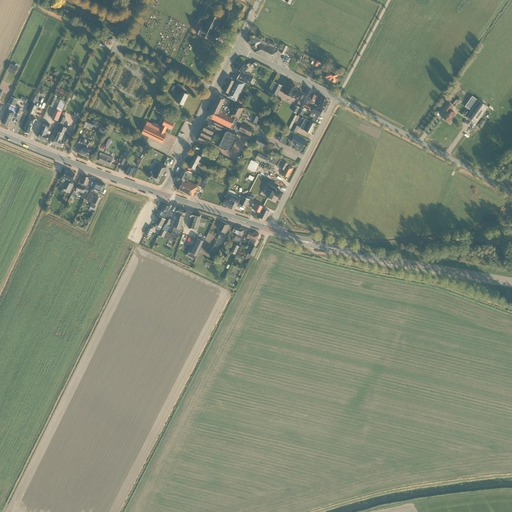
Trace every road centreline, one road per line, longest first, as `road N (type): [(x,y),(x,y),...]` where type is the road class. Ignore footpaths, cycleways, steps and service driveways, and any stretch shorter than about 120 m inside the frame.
road 1 (unclassified): [(511,192),(337,97)]
road 2 (primary): [(511,281),(331,248)]
road 3 (primary): [(163,194),(0,134)]
road 4 (unclassified): [(163,194),(236,47)]
road 5 (residential): [(270,229),(337,97)]
